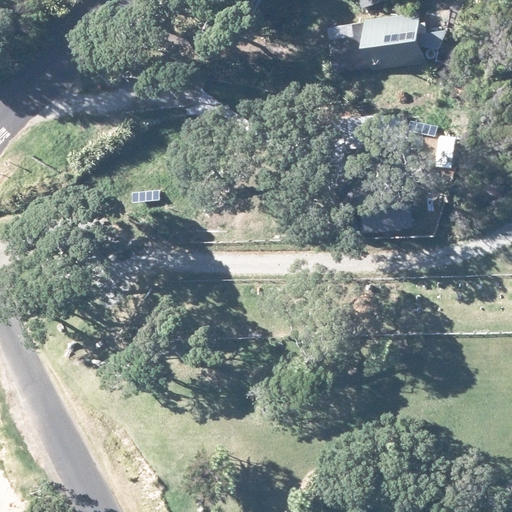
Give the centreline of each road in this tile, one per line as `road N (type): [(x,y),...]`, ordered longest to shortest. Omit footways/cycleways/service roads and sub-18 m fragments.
road 1 (tertiary): [(91,511),(64,471),(0,313)]
road 2 (unclassified): [(119,0),(0,112)]
